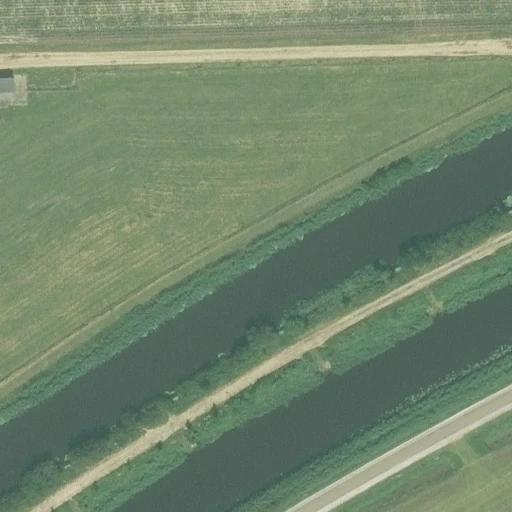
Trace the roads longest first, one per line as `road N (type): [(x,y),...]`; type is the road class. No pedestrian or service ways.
road 1 (track): [(511,99),(172,278),(0,400)]
road 2 (track): [(38,511),(375,304),(511,235)]
road 3 (track): [(511,48),(0,61)]
road 4 (unclassified): [(307,511),(511,397)]
